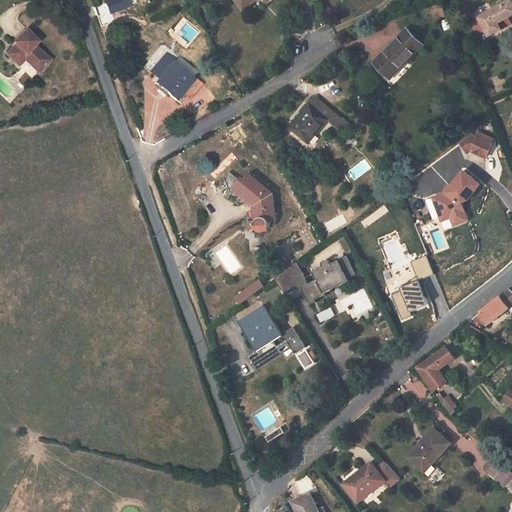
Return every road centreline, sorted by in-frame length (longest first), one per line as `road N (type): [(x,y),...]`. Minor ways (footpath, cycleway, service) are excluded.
road 1 (residential): [(261,501),(135,163)]
road 2 (residential): [(261,501),(417,351),(511,273)]
road 3 (residential): [(135,163),(295,72),(319,49)]
road 4 (residential): [(135,163),(80,0)]
